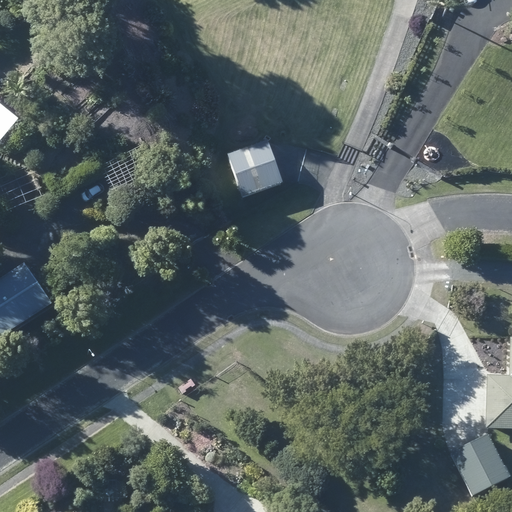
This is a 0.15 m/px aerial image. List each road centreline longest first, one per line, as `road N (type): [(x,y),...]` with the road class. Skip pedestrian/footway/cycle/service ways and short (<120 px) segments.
road 1 (residential): [(0,451),(257,278),(352,266)]
road 2 (residential): [(352,266),(464,217),(511,218)]
